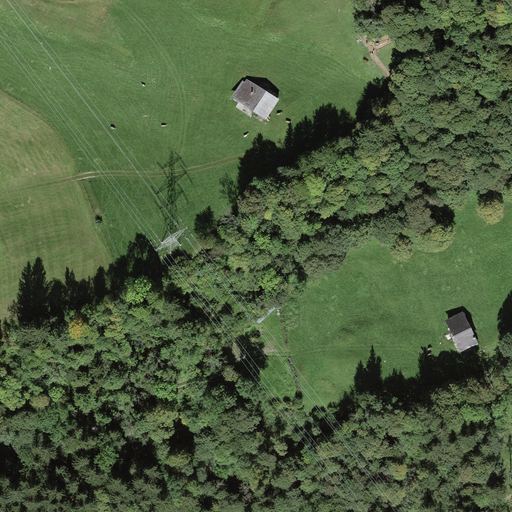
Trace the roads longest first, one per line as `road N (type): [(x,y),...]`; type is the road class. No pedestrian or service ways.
road 1 (track): [(0,399),(72,410),(138,432),(200,427),(233,440),(235,451),(199,480),(294,475),(353,511)]
road 2 (track): [(72,410),(150,395),(252,353),(286,351)]
